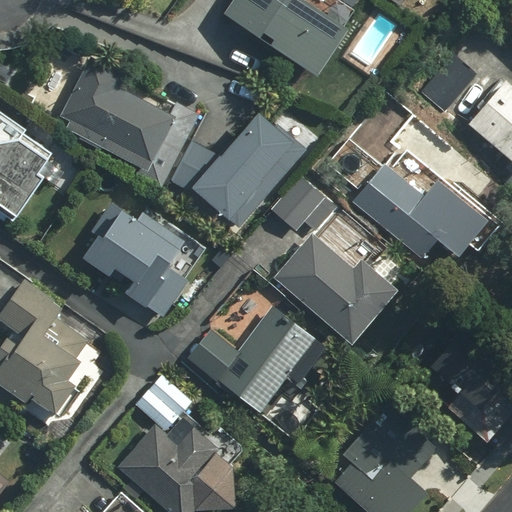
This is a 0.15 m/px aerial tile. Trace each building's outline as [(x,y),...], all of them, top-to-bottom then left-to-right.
[(241,0),(236,8),(327,69),(358,22),(324,0),(241,0)] [(128,67),(96,54),(68,112),(155,151),(144,176),(171,188),(175,178),(209,194),(246,225),(313,145),(267,107),(228,153),(193,137),(205,110),(178,99),(175,105),(122,82),(128,67)] [(511,81),(485,115),(511,135),(511,81)] [(0,111),(0,196),(24,211),(62,150),(0,111)] [(501,213),(448,172),(434,190),(388,155),(356,197),(429,252),(446,230),(473,250),(501,213)] [(320,226),(341,201),(306,171),(275,207),(303,231),(313,220),(320,226)] [(150,208),(147,213),(133,204),(131,208),(118,200),(99,231),(105,235),(94,253),(122,269),(126,263),(143,273),(134,288),(173,312),(194,278),(173,265),(192,234),(150,208)] [(369,254),(361,265),(315,229),(279,275),(361,338),(393,298),(396,300),(408,285),(369,254)] [(5,317),(21,327),(0,360),(0,405),(16,416),(35,386),(68,407),(86,380),(73,372),(96,337),(63,316),(72,302),(32,276),(5,317)] [(271,406),(298,367),(310,375),(335,339),(278,301),(247,348),(215,327),(196,356),(271,406)] [(511,375),(471,345),(435,393),(496,437),(511,415),(511,375)] [(412,511),(436,483),(423,472),(445,445),(392,401),(355,447),(361,452),(341,476),(385,511),(412,511)] [(122,464),(181,511),(199,511),(206,504),(252,499),(247,455),(201,418),(186,436),(162,416),(122,464)] [(0,496),(14,478),(0,467),(0,496)]
